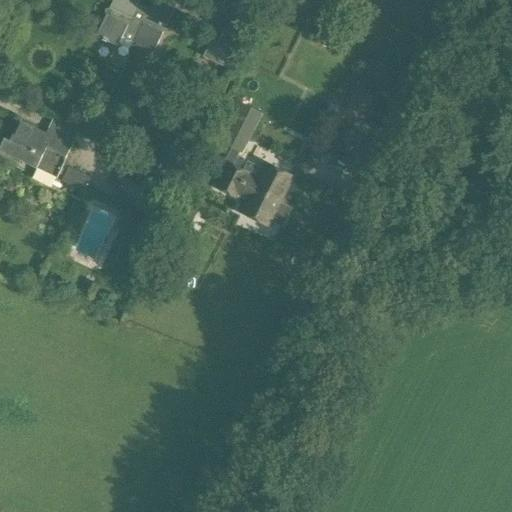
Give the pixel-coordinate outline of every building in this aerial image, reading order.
[(153,0),(146,15),(135,9),(139,1),(137,0),(113,0),(96,36),(118,47),(124,33),(135,38),(132,44),(153,54),(175,9),(156,0),(153,0)] [(272,0),(272,3),(295,15),(302,0),(272,0)] [(250,24),(233,16),(231,20),(229,19),(218,42),(212,39),(204,56),(229,69),(249,28),(248,28),(250,24)] [(355,87),(347,104),(356,108),(364,92),(355,87)] [(242,152),(261,113),(226,96),(209,130),(218,134),(215,139),(242,152)] [(59,141),(19,122),(10,141),(4,138),(0,147),(0,150),(37,168),(46,149),(66,158),(74,141),(62,135),(59,141)] [(167,195),(175,177),(122,152),(112,173),(150,191),(152,187),(167,195)] [(268,226),(292,177),(266,164),(256,183),(244,177),(246,174),(229,165),(218,188),(235,197),(237,192),(248,198),(241,213),(268,226)] [(84,191),(90,177),(70,166),(63,180),(84,191)] [(182,244),(197,212),(179,204),(164,235),(182,244)] [(134,235),(144,215),(126,206),(116,227),(134,235)]
